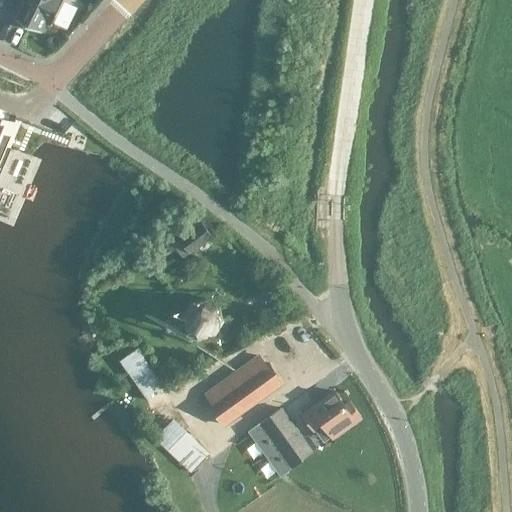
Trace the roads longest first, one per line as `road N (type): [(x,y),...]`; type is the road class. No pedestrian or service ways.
road 1 (tertiary): [(417,511),(394,416),(332,318),(336,265)]
road 2 (tertiary): [(344,145),(365,0)]
road 3 (tertiary): [(344,145),(325,187),(324,229),(336,265)]
road 4 (tertiary): [(336,265),(344,145)]
